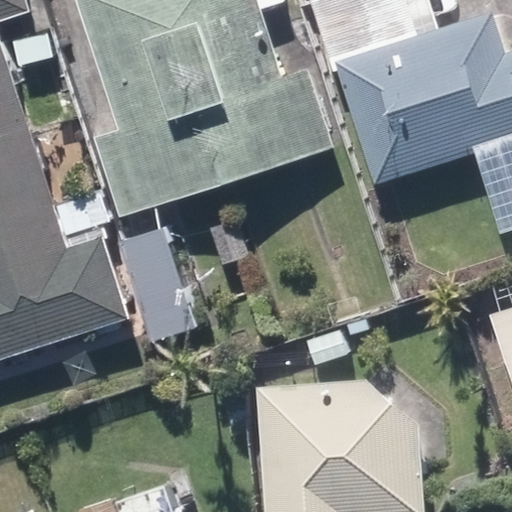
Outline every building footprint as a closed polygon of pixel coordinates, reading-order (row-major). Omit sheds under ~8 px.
[(9,17),(47,4),(45,0),(0,0),(0,121),(39,109),(9,17)] [(91,0),(132,125),(108,134),(134,211),(348,141),(322,62),(295,71),(272,0),(91,0)] [(421,0),(325,0),(346,67),(353,64),(390,177),(511,138),(511,34),(503,6),(431,30),(421,0)] [(0,358),(142,312),(116,232),(84,241),(39,109),(0,121),(0,358)] [(76,198),(85,230),(126,217),(116,186),(76,198)] [(246,207),(221,214),(235,258),(259,250),(246,207)] [(136,235),(169,336),(211,322),(178,221),(136,235)] [(407,249),(421,289),(454,278),(441,237),(407,249)] [(349,328),(317,337),(324,360),(356,350),(349,328)] [(439,511),(433,419),(381,374),(273,381),(282,511),(439,511)] [(210,511),(207,500),(168,511),(210,511)]
